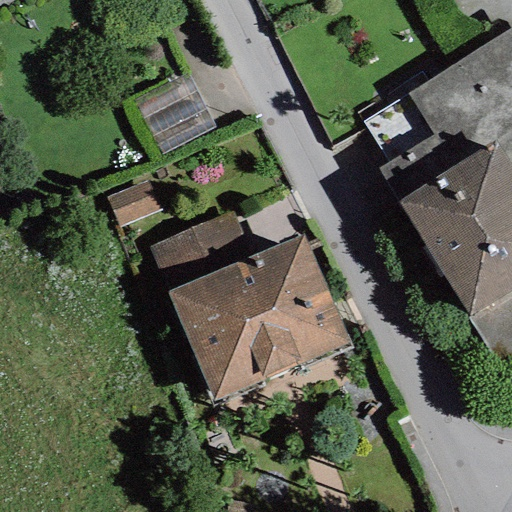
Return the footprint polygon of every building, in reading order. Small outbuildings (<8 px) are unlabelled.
[(388,166),(376,173),(396,205),(494,145),(511,173),(511,29),(360,121),(388,166)] [(132,96),(162,156),(215,129),(185,69),(132,96)] [(511,358),(511,173),(494,145),(396,205),(497,368),(511,358)] [(104,198),(117,228),(162,210),(149,180),(104,198)] [(147,249),(166,293),(249,257),(230,214),(147,249)] [(249,257),(166,293),(213,403),(351,344),(304,234),(249,257)]
